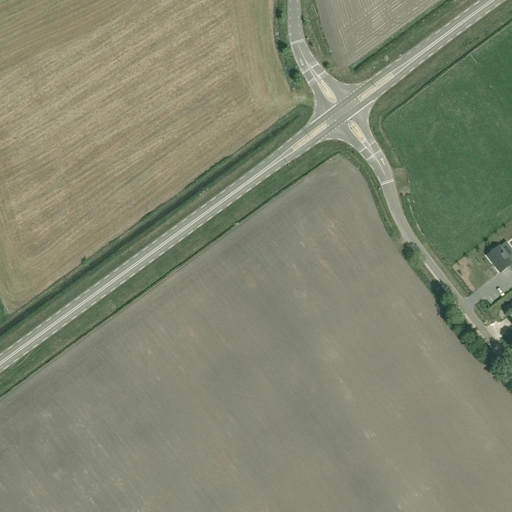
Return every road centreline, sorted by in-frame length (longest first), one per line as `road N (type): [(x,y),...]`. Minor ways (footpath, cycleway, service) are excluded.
road 1 (secondary): [(0,363),(342,112)]
road 2 (unclassified): [(511,367),(398,220),(380,166),(342,112)]
road 3 (secondary): [(342,112),(491,0)]
road 4 (unclassified): [(342,112),(301,56),(293,0)]
